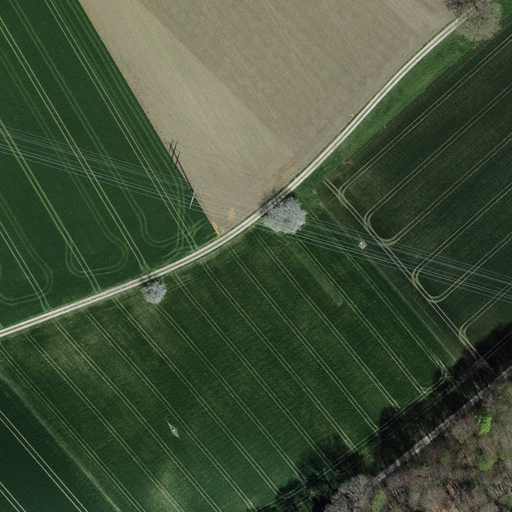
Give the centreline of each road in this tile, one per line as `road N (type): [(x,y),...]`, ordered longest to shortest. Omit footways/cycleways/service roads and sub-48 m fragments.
road 1 (track): [(0,335),(148,279),(265,211),(421,54),(488,0)]
road 2 (track): [(511,368),(332,511)]
